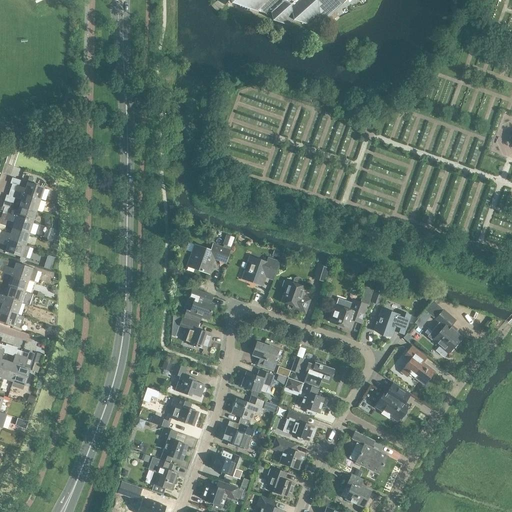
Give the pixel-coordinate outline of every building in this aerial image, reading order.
[(220,0),(225,5),(227,2),(238,6),(239,7),(249,11),(251,10),(257,12),(258,11),(265,14),(268,12),(271,13),(273,20),(288,25),(294,20),(309,25),(321,14),(317,0),(220,0)] [(325,15),(332,9),(329,6),(323,12),(325,15)] [(338,16),(332,9),(325,15),(323,16),(330,23),(338,16)] [(12,184),(10,190),(23,195),(24,194),(41,200),(44,188),(27,183),(25,189),(12,184)] [(22,200),(20,206),(37,211),(41,200),(24,194),(23,195),(10,190),(8,196),(22,200)] [(5,207),(3,213),(16,217),(33,223),(37,211),(20,206),(18,212),(5,207)] [(14,223),(12,229),(29,234),(33,223),(16,217),(3,213),(1,219),(14,223)] [(0,230),(0,237),(8,240),(9,240),(26,246),(29,234),(12,229),(10,234),(0,230)] [(56,243),(59,233),(59,232),(50,229),(46,240),(56,243)] [(8,240),(0,237),(0,243),(7,246),(5,252),(25,259),(29,247),(26,246),(9,240),(8,240)] [(212,251),(195,245),(188,264),(195,267),(194,269),(209,274),(214,259),(226,263),(231,250),(214,244),(212,251)] [(276,248),(273,256),(281,258),(283,253),(284,251),(276,248)] [(281,258),(280,262),(286,265),(289,255),(283,253),(281,258)] [(251,282),(259,285),(262,276),(273,280),(280,262),(268,258),(266,262),(250,256),(242,280),(250,283),(251,282)] [(0,265),(0,270),(12,275),(34,282),(37,270),(16,263),(14,269),(0,265)] [(318,265),(313,279),(324,282),(328,269),(318,265)] [(0,277),(10,280),(8,286),(25,292),(29,281),(33,282),(34,282),(12,275),(0,270),(0,277)] [(288,281),(281,302),(297,308),(297,311),(306,314),(311,300),(302,297),(305,287),(301,286),(302,281),(302,279),(299,278),(296,277),(294,278),(293,283),(288,281)] [(384,293),(386,287),(376,283),(374,290),(384,293)] [(0,289),(0,296),(4,298),(4,297),(21,303),(25,292),(8,286),(6,292),(0,289)] [(187,311),(184,318),(199,323),(201,317),(209,320),(214,305),(202,300),(204,294),(193,289),(190,298),(195,300),(190,312),(187,311)] [(0,302),(2,303),(0,309),(17,314),(21,303),(4,297),(4,298),(0,296),(0,302)] [(336,305),(330,322),(351,330),(354,322),(362,325),(369,306),(360,303),(352,300),(351,303),(338,299),(336,305)] [(17,314),(0,309),(0,310),(0,321),(13,326),(17,314)] [(396,327),(405,331),(411,316),(401,312),(400,316),(382,309),(374,331),(392,337),(396,327)] [(437,335),(432,341),(448,354),(462,337),(450,327),(455,321),(443,310),(436,319),(435,320),(439,324),(433,331),(437,335)] [(199,323),(184,318),(182,317),(179,326),(190,329),(185,343),(206,350),(211,335),(197,330),(199,323)] [(407,334),(403,338),(409,344),(413,339),(407,334)] [(260,366),(273,371),(276,362),(274,362),(278,350),(257,343),(253,355),(260,358),(259,360),(261,361),(260,366)] [(427,358),(412,346),(403,357),(409,362),(401,372),(407,377),(410,374),(424,385),(434,372),(423,363),(427,358)] [(1,378),(13,382),(19,365),(18,365),(23,352),(17,350),(13,363),(7,361),(1,378)] [(19,365),(13,382),(25,386),(30,369),(24,367),(29,354),(23,352),(18,365),(19,365)] [(291,371),(298,373),(303,359),(296,357),(291,371)] [(187,368),(173,363),(165,360),(162,369),(170,372),(170,373),(169,372),(169,373),(182,377),(177,391),(191,397),(192,394),(201,398),(201,397),(200,397),(204,386),(205,386),(205,385),(196,382),(197,380),(184,375),(187,368)] [(32,371),(37,373),(40,364),(35,363),(32,371)] [(317,386),(319,381),(330,384),(335,370),(315,363),(314,365),(308,363),(304,375),(306,376),(304,383),(314,386),(317,386)] [(246,373),(242,386),(259,392),(259,391),(265,393),(268,385),(270,386),(273,376),(259,371),(257,377),(246,373)] [(288,378),(284,389),(304,396),(300,407),(307,409),(306,413),(309,414),(308,415),(311,416),(312,415),(315,416),(316,412),(319,413),(324,399),(316,396),(319,389),(302,383),(288,378)] [(404,418),(408,412),(406,411),(407,409),(407,408),(408,405),(401,400),(406,392),(393,384),(388,392),(386,391),(375,408),(398,422),(400,419),(401,419),(402,417),(404,418)] [(147,388),(143,401),(149,403),(151,396),(158,398),(160,392),(147,388)] [(27,402),(33,404),(35,398),(29,396),(27,402)] [(152,423),(167,429),(171,418),(178,421),(178,422),(185,424),(185,423),(194,426),(199,412),(185,407),(187,402),(174,397),(166,421),(154,416),(152,423)] [(231,409),(231,410),(231,411),(232,412),(232,414),(241,417),(238,424),(240,425),(253,429),(254,427),(249,425),(251,420),(254,412),(260,414),(264,402),(251,397),(249,404),(237,400),(236,401),(235,401),(235,402),(234,402),(234,403),(233,404),(233,405),(232,405),(232,406),(232,407),(232,408),(231,409)] [(287,419),(283,431),(309,441),(314,427),(303,422),(305,416),(289,410),(286,419),(287,419)] [(136,418),(134,425),(142,429),(145,421),(136,418)] [(227,428),(222,441),(228,443),(228,446),(234,448),(235,446),(247,450),(254,430),(253,429),(240,425),(237,431),(227,428)] [(168,439),(160,459),(170,462),(172,457),(182,461),(187,446),(174,441),(177,433),(164,428),(160,437),(168,439)] [(348,460),(355,463),(379,474),(387,456),(371,448),(374,441),(355,432),(351,439),(357,442),(348,460)] [(283,453),(279,463),(299,470),(304,455),(289,449),(291,443),(276,438),(272,449),(283,453)] [(217,456),(212,469),(232,476),(239,456),(233,454),(231,461),(217,456)] [(153,458),(149,470),(154,472),(159,473),(155,485),(166,489),(172,491),(174,485),(175,485),(177,484),(178,481),(177,479),(176,478),(178,474),(171,471),(173,465),(153,458)] [(270,486),(269,491),(289,498),(294,483),(281,478),(283,472),(270,467),(266,478),(268,479),(266,485),(270,486)] [(354,476),(359,478),(362,472),(356,470),(354,476)] [(350,488),(345,499),(363,507),(371,491),(360,486),(363,480),(351,475),(346,486),(350,488)] [(117,494),(138,501),(142,489),(122,481),(117,494)] [(226,497),(234,499),(238,488),(221,483),(219,489),(207,485),(201,500),(222,507),(226,497)] [(260,511),(283,511),(284,511),(272,507),(275,500),(260,495),(256,506),(261,508),(260,511)] [(164,511),(166,506),(142,498),(137,511),(164,511)]
